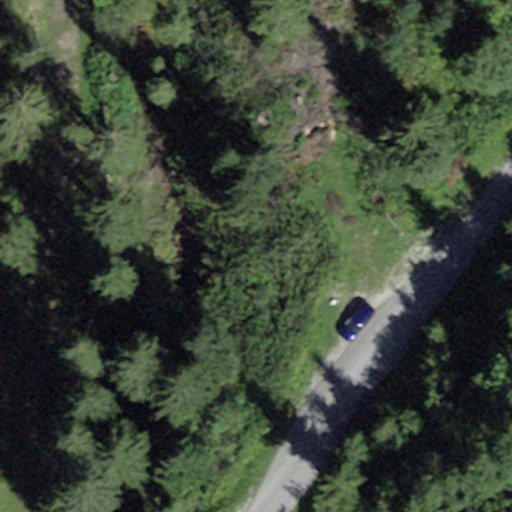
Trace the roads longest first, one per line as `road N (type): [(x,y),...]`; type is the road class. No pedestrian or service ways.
road 1 (track): [(80,0),(75,135),(38,387),(37,511)]
road 2 (residential): [(270,511),(511,179)]
